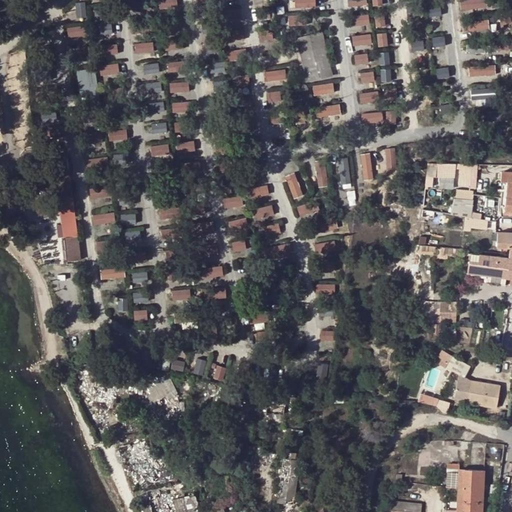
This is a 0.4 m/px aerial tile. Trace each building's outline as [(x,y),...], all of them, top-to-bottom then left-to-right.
[(490,7),(489,0),(461,0),(462,9),(490,7)] [(229,9),(229,19),(242,18),(242,8),(229,9)] [(376,13),(377,26),(388,26),(387,12),(376,13)] [(354,25),(371,24),(371,14),(354,14),(354,25)] [(506,30),(506,18),(464,19),(464,31),(506,30)] [(99,34),(113,33),(113,24),(99,24),(99,34)] [(69,36),(83,36),(83,25),(69,26),(69,36)] [(245,29),(227,29),(227,40),(245,40),(245,29)] [(317,32),(296,37),(306,81),(331,75),(332,75),(321,29),(316,30),(317,32)] [(389,31),(378,32),(379,46),(390,45),(389,31)] [(355,45),(374,42),(372,32),(353,35),(355,45)] [(166,41),(168,50),(184,48),(183,38),(166,41)] [(508,50),(508,40),(468,42),(468,52),(508,50)] [(137,52),(157,51),(156,41),(136,42),(137,52)] [(102,55),(120,52),(118,42),(100,45),(102,55)] [(203,43),(203,52),(213,52),(213,44),(203,43)] [(381,52),(381,63),(390,62),(390,51),(381,52)] [(370,52),(357,53),(357,64),(370,63),(370,52)] [(170,61),(169,70),(181,70),(181,62),(170,61)] [(212,71),(226,69),(225,61),(210,64),(212,71)] [(121,72),(120,62),(101,64),(103,74),(121,72)] [(160,62),(145,64),(147,73),(161,70),(160,62)] [(470,66),(470,76),(486,75),(486,64),(470,66)] [(78,69),(82,93),(98,90),(94,66),(78,69)] [(382,69),(383,81),(393,80),(392,68),(382,69)] [(266,70),(267,80),(285,79),(284,69),(266,70)] [(363,82),(376,81),(376,70),(362,71),(363,82)] [(238,75),(238,84),(251,83),(250,74),(238,75)] [(171,81),(171,92),(191,90),(190,80),(171,81)] [(148,91),(164,90),(163,81),(148,82),(148,91)] [(316,95),(336,91),(334,81),(314,85),(316,95)] [(473,87),(472,104),(492,105),(493,88),(473,87)] [(269,100),(280,100),(280,91),(269,91),(269,100)] [(374,101),(374,91),(361,92),(362,102),(374,101)] [(295,98),(296,122),(307,121),(305,98),(295,98)] [(165,101),(151,102),(152,110),(166,109),(165,101)] [(342,114),(342,104),(317,106),(318,116),(342,114)] [(388,109),(387,124),(397,124),(398,110),(388,109)] [(363,112),(364,122),(385,120),(384,110),(363,112)] [(487,121),(505,120),(504,110),(487,111),(487,121)] [(177,121),(177,130),(184,131),(185,122),(177,121)] [(57,138),(67,136),(65,125),(56,126),(57,138)] [(128,128),(110,129),(110,139),(129,138),(128,128)] [(91,142),(104,141),(103,132),(90,133),(91,142)] [(196,149),(196,140),(178,141),(179,151),(196,149)] [(171,143),(157,144),(158,161),(172,160),(171,143)] [(374,179),(373,152),(362,152),(364,179),(374,179)] [(53,157),(55,171),(65,169),(63,156),(53,157)] [(342,181),(352,180),(350,156),(340,156),(342,181)] [(427,162),(425,175),(435,176),(436,162),(427,162)] [(56,180),(70,178),(69,169),(65,169),(55,171),(56,180)] [(297,171),(286,175),(295,198),(305,194),(297,171)] [(507,180),(511,180),(511,171),(501,171),(501,181),(507,181),(507,180)] [(61,212),(64,238),(78,236),(70,178),(56,180),(49,181),(50,190),(36,192),(36,189),(29,190),(30,202),(34,202),(36,215),(61,212)] [(250,188),(253,198),(272,193),(269,183),(250,188)] [(113,185),(91,186),(92,196),(113,195),(113,185)] [(466,228),(494,229),(495,218),(474,217),(475,189),(456,188),(455,213),(466,214),(466,228)] [(225,196),(226,207),(244,205),(243,194),(225,196)] [(318,200),(300,205),(302,215),(321,210),(318,200)] [(194,215),(208,212),(206,202),(192,205),(194,215)] [(257,208),(260,218),(276,214),(273,203),(257,208)] [(116,222),(115,208),(94,209),(95,223),(116,222)] [(137,223),(137,213),(122,213),(122,223),(137,223)] [(234,228),(249,227),(248,218),(233,218),(234,228)] [(338,219),(317,221),(318,232),(338,231),(338,219)] [(214,220),(196,223),(198,234),(216,232),(214,220)] [(281,223),(264,224),(265,234),(282,233),(281,223)] [(141,229),(126,232),(128,243),(143,240),(141,229)] [(511,232),(495,231),(494,246),(509,247),(509,255),(511,254),(511,232)] [(67,261),(81,259),(78,236),(64,238),(67,261)] [(290,241),(271,247),(274,256),(293,251),(290,241)] [(318,251),(337,250),(337,241),(317,241),(318,251)] [(198,245),(199,256),(219,255),(219,243),(198,245)] [(422,244),(421,252),(434,253),(435,245),(422,244)] [(133,264),(148,261),(147,251),(132,253),(133,264)] [(419,270),(421,252),(410,251),(409,269),(419,270)] [(476,272),(479,254),(470,253),(468,271),(476,272)] [(505,278),(508,258),(479,254),(476,272),(485,274),(486,274),(505,278)] [(337,262),(326,261),(326,271),(337,271),(337,262)] [(202,267),(203,277),(225,275),(224,265),(202,267)] [(129,276),(128,266),(101,268),(102,278),(129,276)] [(504,284),(505,278),(486,274),(487,281),(491,282),(504,284)] [(337,292),(336,282),(318,283),(318,293),(337,292)] [(173,302),(191,302),(191,289),(174,289),(173,302)] [(439,301),(439,311),(454,312),(454,302),(439,301)] [(149,318),(148,308),(135,310),(136,319),(149,318)] [(454,312),(439,311),(438,322),(454,322),(454,312)] [(333,340),(334,331),(323,330),(322,339),(333,340)] [(463,377),(469,365),(451,355),(446,367),(463,377)] [(203,373),(207,359),(199,357),(196,372),(203,373)] [(112,375),(111,369),(97,367),(80,370),(87,399),(101,397),(103,406),(116,402),(116,400),(115,391),(113,391),(111,379),(109,379),(109,375),(112,375)] [(144,404),(166,393),(157,375),(148,380),(143,373),(129,380),(133,387),(134,386),(144,404)] [(157,375),(166,393),(171,391),(163,375),(159,374),(157,375)] [(469,377),(467,395),(481,397),(481,400),(497,401),(500,378),(469,375),(469,377)] [(469,377),(462,380),(461,395),(467,395),(469,377)] [(218,395),(220,385),(207,383),(205,393),(218,395)] [(422,393),(420,400),(438,404),(440,396),(422,393)] [(268,397),(268,395),(255,394),(252,415),(265,416),(266,413),(284,415),(286,399),(268,397)] [(241,401),(226,401),(227,424),(242,424),(241,401)] [(320,423),(323,435),(337,431),(334,420),(340,418),(338,411),(316,417),(317,424),(320,423)] [(152,451),(148,439),(130,445),(134,458),(129,459),(135,477),(151,471),(160,468),(154,451),(152,451)] [(294,504),(299,460),(291,459),(292,452),(284,451),(277,502),(294,504)] [(444,509),(444,511),(481,511),(484,469),(459,468),(459,463),(455,463),(455,464),(449,464),(449,463),(447,462),(445,488),(458,488),(457,510),(444,509)] [(151,471),(135,477),(139,488),(155,483),(151,471)] [(204,498),(201,487),(194,490),(195,494),(173,499),(176,511),(194,511),(200,511),(197,501),(204,498)] [(145,511),(173,511),(168,492),(142,498),(145,511)] [(392,500),(390,511),(418,511),(420,504),(392,500)]
